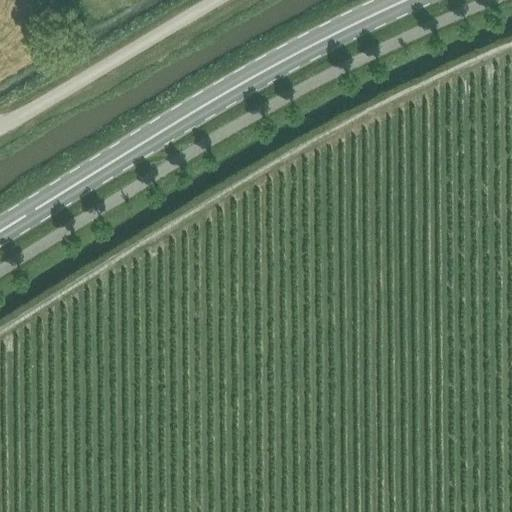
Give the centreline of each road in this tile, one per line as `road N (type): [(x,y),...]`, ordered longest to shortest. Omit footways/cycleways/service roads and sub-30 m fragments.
road 1 (secondary): [(0,230),(190,112),(410,0)]
road 2 (unclassified): [(0,127),(215,0)]
